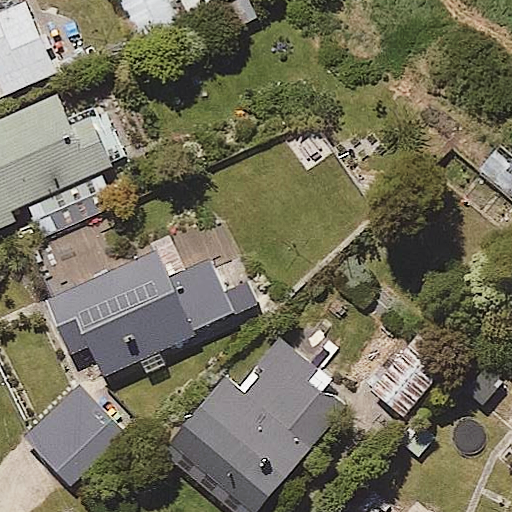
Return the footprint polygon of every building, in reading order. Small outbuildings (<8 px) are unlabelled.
[(0,0),(0,70),(44,52),(23,0),(0,0)] [(171,0),(113,0),(137,53),(185,32),(171,0)] [(178,0),(186,19),(233,0),(178,0)] [(39,70),(0,87),(0,189),(105,141),(74,76),(48,88),(39,70)] [(62,333),(73,362),(223,293),(183,209),(37,266),(39,276),(21,281),(35,335),(62,333)] [(425,328),(368,387),(404,421),(460,362),(425,328)] [(192,363),(134,437),(229,511),(230,511),(314,405),(252,345),(220,385),(192,363)] [(98,405),(43,456),(72,487),(128,436),(98,405)]
